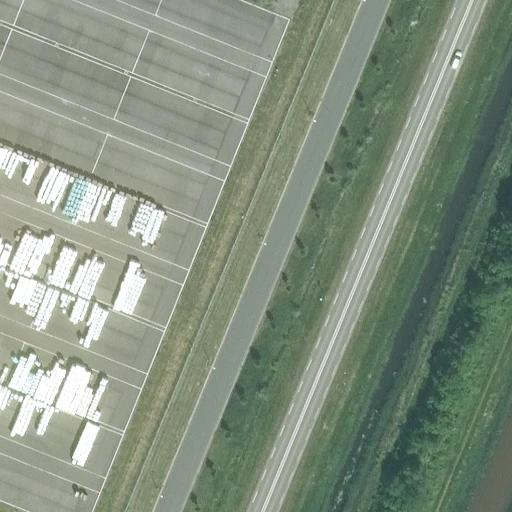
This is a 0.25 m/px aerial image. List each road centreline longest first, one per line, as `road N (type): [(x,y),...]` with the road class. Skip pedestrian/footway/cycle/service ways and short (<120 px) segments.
road 1 (unclassified): [(375,0),(166,511)]
road 2 (primary): [(470,0),(261,511)]
road 3 (track): [(363,511),(511,152)]
road 4 (track): [(435,511),(511,324)]
